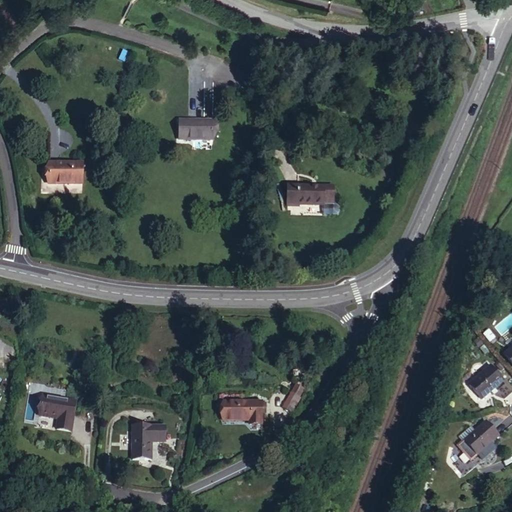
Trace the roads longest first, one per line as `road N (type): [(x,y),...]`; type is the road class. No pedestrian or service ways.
road 1 (tertiary): [(328,291),(189,297),(15,269)]
road 2 (residential): [(343,358),(262,450),(161,496),(101,489)]
road 3 (tertiary): [(509,14),(399,256)]
road 4 (residential): [(0,64),(34,29),(71,19),(213,62)]
road 5 (unclassified): [(340,34),(263,38),(169,0)]
road 6 (unclassified): [(474,16),(340,34)]
road 7 (unclassified): [(340,34),(266,21),(223,0)]
road 8 (residential): [(0,149),(15,269)]
